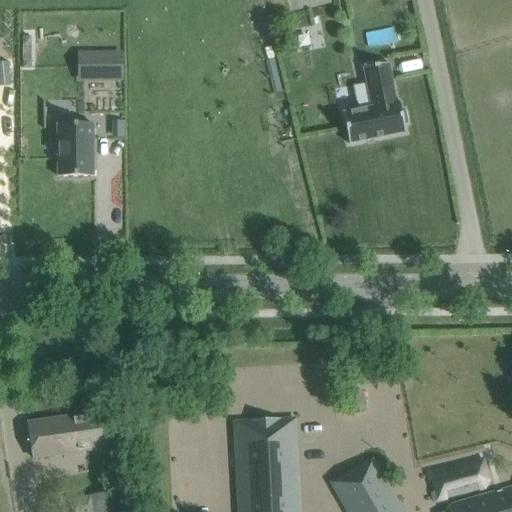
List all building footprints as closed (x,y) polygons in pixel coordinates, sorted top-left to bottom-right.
[(122,54),(109,54),(109,82),(122,82),(122,54)] [(10,63),(0,63),(0,104),(10,104),(10,63)] [(342,112),(349,144),(405,132),(404,124),(407,123),(404,110),(401,111),(399,101),(396,102),(389,63),(361,68),(369,106),(342,112)] [(96,124),(60,124),(60,177),(96,176),(96,124)] [(349,392),(353,414),(365,412),(361,390),(349,392)] [(28,424),(33,458),(111,447),(105,412),(28,424)] [(235,423),(238,469),(245,468),(246,483),(238,484),(239,511),(299,511),(298,481),(290,481),(287,422),(271,423),(271,427),(258,428),(258,424),(237,425),(237,423),(235,423)] [(402,511),(372,460),(371,460),(372,462),(334,484),(333,482),(331,483),(347,511),(402,511)] [(486,489),(489,482),(483,460),(427,473),(434,502),(478,492),(486,489)] [(446,511),(511,511),(511,489),(446,507),(446,511)] [(89,496),(92,511),(125,511),(121,490),(89,496)]
